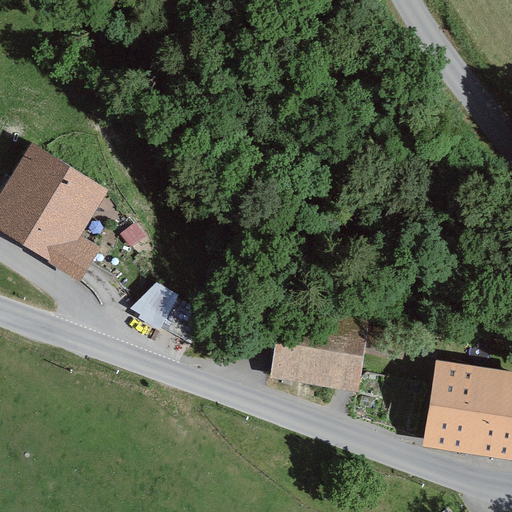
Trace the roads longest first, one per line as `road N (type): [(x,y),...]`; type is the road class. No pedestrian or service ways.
road 1 (tertiary): [(511,488),(110,345)]
road 2 (tertiary): [(406,0),(451,71),(511,143)]
road 3 (unclassified): [(110,345),(0,243)]
